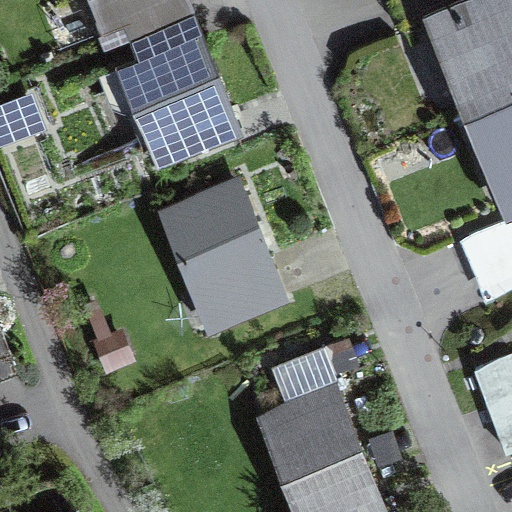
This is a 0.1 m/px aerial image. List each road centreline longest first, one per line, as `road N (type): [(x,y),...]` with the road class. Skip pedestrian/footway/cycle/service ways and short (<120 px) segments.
road 1 (residential): [(264,0),(475,511)]
road 2 (residential): [(0,235),(84,447),(123,511)]
